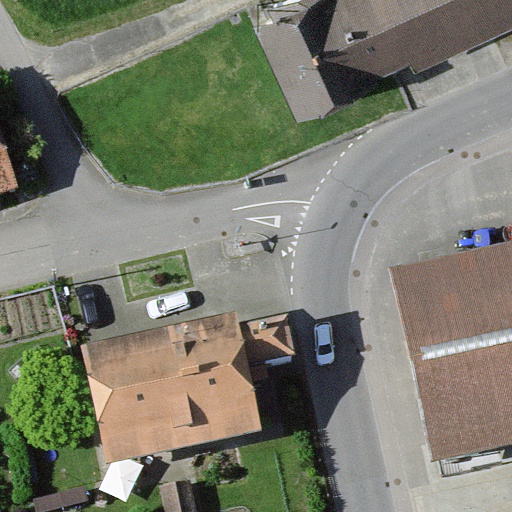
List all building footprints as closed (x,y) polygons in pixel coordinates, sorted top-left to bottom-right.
[(511,0),(270,0),(262,3),(304,107),(511,23),(511,0)] [(0,128),(0,210),(26,202),(0,128)] [(511,267),(400,290),(437,476),(511,460),(511,267)] [(236,338),(89,369),(113,480),(260,448),(236,338)] [(190,511),(186,493),(159,498),(161,511),(190,511)]
